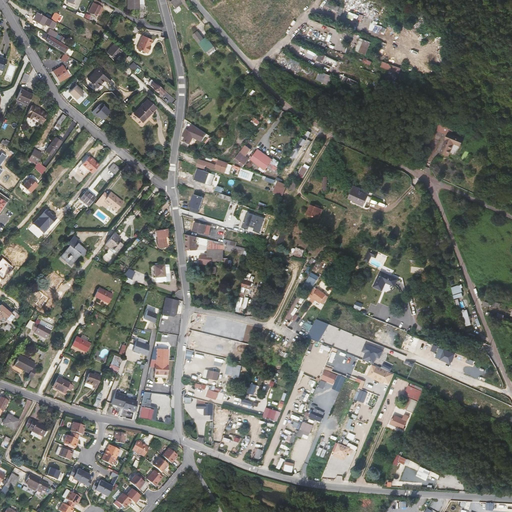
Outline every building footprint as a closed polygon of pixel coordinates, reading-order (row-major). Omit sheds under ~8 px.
[(94,0),(88,12),(95,16),(98,11),(99,9),(101,6),(100,6),(101,3),(96,0),(94,0)] [(144,0),(127,0),(127,9),(139,9),(139,12),(145,12),(144,0)] [(180,0),(171,0),(170,2),(173,5),(175,8),(181,3),(179,1),(180,0)] [(46,19),(47,18),(37,12),(33,20),(43,26),(43,24),(45,25),(48,20),(46,19)] [(51,19),(56,22),(59,15),(58,14),(55,13),(51,19)] [(382,27),(371,23),(369,30),(380,34),(382,27)] [(50,29),(47,34),(54,38),(57,33),(50,29)] [(198,31),(193,36),(199,44),(199,43),(205,39),(198,31)] [(68,47),(45,33),(42,37),(45,40),(65,52),(66,51),(68,47)] [(214,46),(207,37),(205,39),(199,43),(206,52),(214,46)] [(154,42),(145,38),(139,51),(149,55),(152,50),(151,49),(152,47),(154,42)] [(364,40),(360,39),(356,51),(359,52),(364,40)] [(370,43),(364,40),(359,52),(366,55),(370,43)] [(115,44),(114,44),(106,52),(109,55),(111,56),(114,59),(122,51),(119,48),(115,44)] [(338,61),(326,56),(323,63),(335,69),(338,61)] [(401,68),(383,61),(380,67),(399,74),(401,68)] [(138,67),(133,63),(128,67),(133,72),(138,67)] [(52,71),(59,82),(71,75),(68,69),(66,70),(63,65),(52,71)] [(99,67),(88,79),(97,87),(104,80),(106,82),(110,78),(99,67)] [(333,77),(323,73),(320,71),(316,80),(329,86),(333,77)] [(26,83),(30,75),(25,73),(21,81),(26,83)] [(165,91),(154,81),(151,85),(156,89),(158,91),(162,94),(165,91)] [(74,85),(71,82),(66,88),(68,91),(74,85)] [(244,94),(248,89),(241,83),(237,89),(244,94)] [(76,85),(68,92),(72,96),(75,99),(83,92),(76,85)] [(27,105),(32,94),(21,89),(16,99),(27,105)] [(147,99),(134,113),(142,122),(156,108),(147,99)] [(96,114),(101,119),(110,111),(101,103),(92,112),(95,115),(96,114)] [(42,124),(47,114),(44,112),(32,105),(25,116),(31,119),(32,117),(39,121),(38,122),(42,124)] [(62,114),(57,122),(61,126),(67,117),(62,114)] [(454,129),(437,123),(435,129),(448,134),(451,135),(454,129)] [(188,143),(199,129),(192,124),(188,130),(186,129),(182,136),(185,138),(183,141),(188,143)] [(202,142),(207,134),(199,129),(188,143),(190,144),(193,138),(202,142)] [(451,135),(448,134),(440,153),(448,156),(454,144),(461,146),(463,140),(451,135)] [(318,139),(314,136),(309,143),(314,146),(318,139)] [(55,137),(45,151),(50,154),(55,147),(56,148),(61,141),(55,137)] [(302,138),(291,156),(295,158),(306,141),(302,138)] [(234,160),(243,167),(249,159),(246,156),(251,149),(246,145),(234,160)] [(41,154),(34,150),(28,159),(36,163),(41,154)] [(255,153),(251,159),(266,170),(267,168),(268,166),(270,163),(272,161),(263,155),(262,157),(255,153)] [(91,173),(99,164),(94,160),(94,161),(88,156),(82,164),(79,168),(85,173),(88,170),(91,173)] [(228,163),(218,160),(216,165),(199,159),(198,163),(206,166),(216,170),(229,174),(232,165),(228,164),(228,163)] [(41,174),(44,169),(36,163),(34,167),(41,174)] [(115,174),(120,168),(113,163),(108,169),(115,174)] [(270,163),(268,166),(267,168),(273,172),(275,173),(278,168),(276,167),(270,163)] [(308,170),(303,167),(299,173),(305,176),(308,170)] [(194,180),(205,184),(209,173),(198,169),(194,180)] [(30,193),(38,184),(30,177),(28,179),(23,184),(22,185),(30,193)] [(294,191),(298,182),(291,179),(288,188),(294,191)] [(88,207),(96,197),(87,190),(79,199),(88,207)] [(368,196),(358,191),(357,192),(352,190),(351,193),(356,195),(353,201),(364,206),(368,196)] [(239,199),(220,193),(221,193),(215,191),(214,192),(216,192),(215,196),(219,198),(219,197),(238,204),(239,199)] [(0,213),(9,199),(0,192),(0,213)] [(116,211),(123,202),(111,192),(108,195),(106,198),(102,195),(95,203),(99,207),(104,201),(116,211)] [(199,213),(204,197),(194,194),(189,210),(199,213)] [(320,219),(323,210),(311,205),(307,214),(320,219)] [(254,231),(260,232),(265,218),(248,213),(243,227),(249,229),(250,226),(255,227),(254,231)] [(281,223),(288,226),(291,220),(283,217),(281,223)] [(209,235),(211,226),(195,222),(193,231),(209,235)] [(166,237),(164,229),(156,230),(159,248),(167,247),(166,237)] [(117,252),(123,244),(121,243),(122,241),(118,238),(120,236),(115,232),(105,245),(110,249),(111,248),(117,252)] [(281,232),(278,243),(284,244),(287,233),(281,232)] [(223,261),(223,250),(249,256),(250,249),(236,246),(223,243),(185,234),(185,250),(197,250),(197,243),(208,246),(207,256),(200,255),(199,263),(212,264),(212,262),(223,261)] [(73,263),(80,255),(82,257),(87,251),(78,243),(79,242),(73,236),(67,244),(69,246),(60,256),(67,262),(69,260),(73,263)] [(133,249),(129,246),(125,251),(129,255),(133,249)] [(371,256),(376,258),(378,253),(368,248),(363,260),(369,263),(371,256)] [(331,263),(329,267),(340,272),(342,268),(331,263)] [(164,264),(154,265),(155,277),(155,282),(169,281),(168,264),(164,264)] [(129,269),(123,275),(131,279),(135,272),(129,269)] [(380,271),(373,287),(382,291),(386,283),(395,286),(398,279),(380,271)] [(315,286),(320,275),(311,272),(307,283),(315,286)] [(250,289),(253,283),(244,280),(242,287),(250,289)] [(256,297),(260,285),(254,283),(249,298),(254,299),(255,297),(256,297)] [(460,285),(451,288),(453,295),(462,292),(460,285)] [(112,295),(98,288),(94,296),(108,303),(112,295)] [(315,302),(319,305),(325,296),(316,291),(309,302),(313,305),(315,302)] [(175,299),(167,296),(163,314),(173,316),(176,314),(178,301),(175,299)] [(319,305),(323,307),(328,298),(325,296),(319,305)] [(9,324),(17,314),(13,311),(12,313),(1,304),(0,304),(0,320),(2,318),(9,324)] [(144,318),(154,322),(156,313),(147,310),(144,318)] [(470,324),(467,310),(459,312),(463,326),(470,324)] [(47,339),(51,331),(39,324),(40,322),(36,320),(31,329),(35,331),(34,332),(47,339)] [(383,328),(376,325),(371,339),(378,342),(383,328)] [(390,340),(393,333),(386,330),(383,338),(390,340)] [(404,341),(411,344),(413,336),(407,334),(404,341)] [(90,344),(86,342),(88,338),(82,335),(80,339),(76,337),(72,345),(86,352),(90,344)] [(147,355),(149,345),(136,340),(133,350),(147,355)] [(433,344),(431,350),(436,353),(439,346),(433,344)] [(156,348),(156,359),(151,359),(149,366),(154,367),(154,374),(167,375),(168,364),(168,360),(169,349),(156,348)] [(359,357),(332,348),(326,366),(344,373),(345,371),(353,374),(359,357)] [(444,350),(440,359),(450,364),(454,354),(444,350)] [(39,366),(35,364),(35,363),(20,355),(14,366),(29,374),(27,378),(31,380),(39,366)] [(122,361),(123,358),(114,355),(110,364),(108,368),(117,372),(122,361)] [(372,377),(377,367),(372,365),(367,376),(383,383),(384,382),(372,377)] [(377,367),(372,377),(384,382),(388,372),(377,367)] [(238,369),(231,368),(230,375),(237,376),(238,369)] [(332,372),(324,369),(321,377),(329,380),(332,372)] [(219,373),(208,371),(207,377),(218,380),(219,373)] [(393,374),(388,372),(384,382),(389,384),(393,374)] [(96,389),(101,376),(93,373),(93,375),(88,373),(85,382),(92,385),(92,387),(96,389)] [(70,391),(73,385),(57,377),(52,387),(64,393),(66,389),(70,391)] [(355,399),(364,403),(368,392),(362,389),(365,381),(358,378),(357,381),(361,382),(355,399)] [(254,395),(258,385),(251,383),(248,393),(254,395)] [(424,389),(411,383),(410,386),(423,392),(424,389)] [(410,386),(409,386),(405,395),(419,401),(423,392),(410,386)] [(457,400),(460,393),(444,386),(441,393),(457,400)] [(217,399),(219,392),(210,390),(208,397),(217,399)] [(125,397),(126,395),(115,391),(111,403),(134,411),(136,401),(125,397)] [(150,407),(151,399),(149,399),(150,392),(144,391),(141,406),(150,407)] [(97,407),(102,394),(98,392),(93,405),(97,407)] [(306,401),(310,394),(305,392),(301,398),(306,401)] [(1,397),(0,398),(0,409),(2,411),(10,398),(5,395),(4,398),(1,397)] [(415,413),(420,402),(409,398),(404,408),(415,413)] [(206,401),(197,399),(197,409),(204,409),(204,415),(211,415),(211,420),(213,420),(214,404),(206,404),(206,401)] [(150,420),(153,409),(143,406),(141,418),(150,420)] [(267,418),(277,421),(281,413),(270,409),(267,418)] [(8,414),(3,424),(13,430),(19,420),(8,414)] [(403,429),(408,416),(404,414),(402,419),(394,416),(390,424),(403,429)] [(38,434),(43,437),(47,427),(33,420),(32,422),(28,420),(25,426),(29,427),(28,429),(31,431),(38,434)] [(73,422),(70,431),(83,434),(84,431),(83,430),(85,425),(73,422)] [(310,433),(313,426),(303,422),(297,436),(302,438),(305,430),(310,433)] [(305,430),(302,438),(307,440),(310,433),(305,430)] [(126,434),(115,431),(114,438),(116,438),(115,442),(124,444),(126,434)] [(284,440),(293,444),(296,437),(287,433),(284,440)] [(78,439),(67,435),(63,443),(75,447),(78,439)] [(145,445),(140,442),(140,441),(137,439),(131,450),(143,456),(148,447),(145,445)] [(339,443),(335,453),(346,457),(347,453),(351,454),(353,449),(339,443)] [(120,450),(109,444),(105,452),(116,458),(120,450)] [(73,452),(61,447),(58,455),(70,460),(73,452)] [(318,454),(324,456),(326,450),(320,447),(318,454)] [(177,455),(169,448),(162,455),(170,462),(171,463),(174,460),(173,459),(177,455)] [(116,458),(105,452),(101,460),(112,465),(116,458)] [(399,466),(400,462),(404,464),(407,458),(398,454),(393,464),(399,466)] [(168,464),(159,457),(153,465),(161,472),(168,464)] [(407,465),(416,470),(419,464),(410,460),(407,465)] [(63,468),(53,464),(48,476),(58,481),(63,468)] [(416,476),(426,481),(431,471),(421,466),(416,476)] [(84,472),(78,469),(77,470),(72,468),(70,475),(74,477),(73,479),(79,482),(84,472)] [(397,469),(393,468),(388,480),(393,481),(397,469)] [(162,477),(154,470),(146,479),(155,486),(162,477)] [(88,479),(90,475),(84,472),(79,482),(88,487),(89,486),(91,481),(91,480),(88,479)] [(113,485),(118,475),(117,475),(114,473),(112,472),(110,476),(113,478),(109,485),(106,483),(101,493),(107,496),(113,485)] [(11,473),(4,486),(9,488),(12,484),(15,486),(19,478),(11,473)] [(29,474),(25,483),(29,485),(28,487),(36,491),(36,490),(41,492),(42,490),(45,492),(48,485),(41,481),(29,474)] [(144,482),(135,474),(129,482),(139,490),(142,486),(141,486),(142,484),(144,482)] [(106,483),(100,480),(98,484),(95,482),(94,483),(92,488),(91,488),(101,493),(106,483)] [(9,488),(4,486),(0,492),(5,494),(9,488)] [(140,496),(131,489),(125,496),(129,499),(131,500),(134,502),(135,504),(138,500),(137,500),(139,498),(140,496)] [(80,498),(69,491),(65,499),(69,501),(67,505),(72,508),(74,505),(76,505),(80,498)] [(131,500),(129,499),(125,496),(124,495),(123,493),(116,501),(117,501),(121,505),(123,507),(127,503),(128,503),(131,500)] [(67,505),(63,503),(58,510),(61,511),(71,511),(73,509),(72,508),(67,505)]
